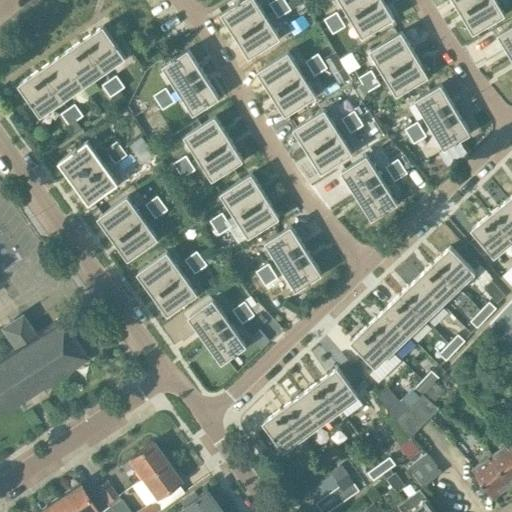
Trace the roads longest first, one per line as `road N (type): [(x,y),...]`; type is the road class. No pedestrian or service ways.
road 1 (residential): [(367,267),(312,206),(187,0)]
road 2 (residential): [(0,136),(170,379)]
road 3 (residential): [(206,428),(367,267)]
road 4 (residential): [(0,490),(170,379)]
road 5 (residential): [(367,267),(511,137)]
road 6 (residential): [(423,0),(511,123)]
